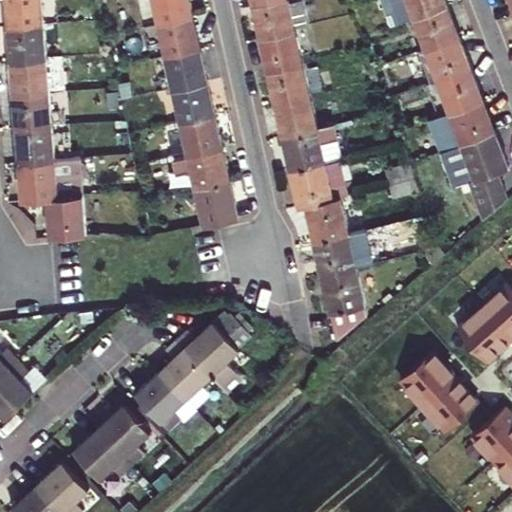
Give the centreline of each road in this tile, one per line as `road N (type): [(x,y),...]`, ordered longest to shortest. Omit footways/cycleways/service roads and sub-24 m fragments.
road 1 (residential): [(222,0),(285,290)]
road 2 (residential): [(117,346),(0,452)]
